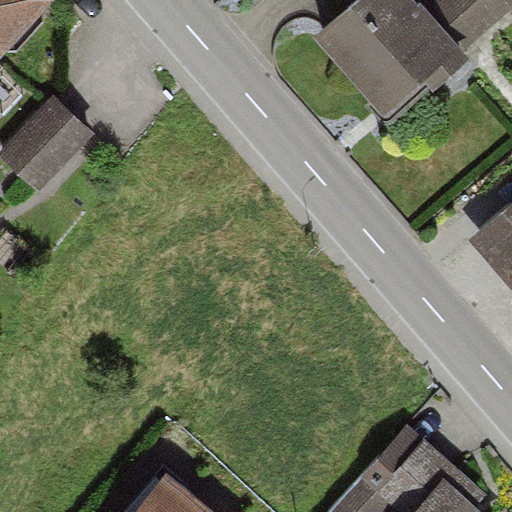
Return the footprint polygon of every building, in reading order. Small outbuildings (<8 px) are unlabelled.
[(0,0),(0,108),(17,90),(0,73),(0,51),(47,0),(0,0)] [(511,0),(357,0),(311,40),(385,124),(424,89),(430,96),(469,62),(461,53),(511,7),(511,0)] [(90,136),(53,102),(1,159),(38,195),(90,136)] [(511,207),(471,246),(511,292),(511,207)] [(486,511),(478,505),(487,494),(457,468),(411,428),(338,511),(388,511),(392,508),(396,511),(486,511)] [(218,511),(210,505),(163,467),(126,511),(218,511)]
